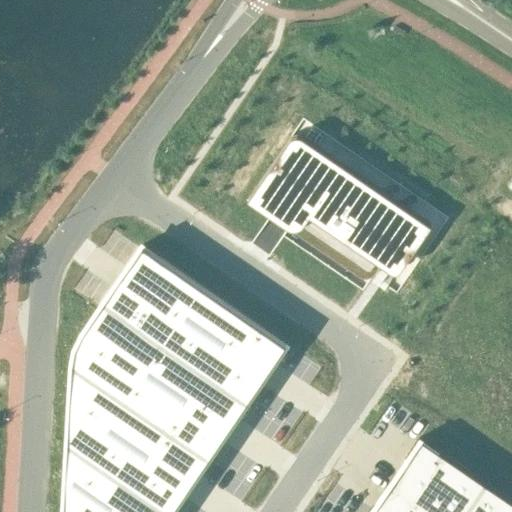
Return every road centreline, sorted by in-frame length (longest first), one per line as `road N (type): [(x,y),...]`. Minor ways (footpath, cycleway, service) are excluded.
road 1 (unclassified): [(114,178),(378,361),(272,511)]
road 2 (unclassified): [(47,263),(29,511)]
road 3 (unclassified): [(114,178),(202,59)]
